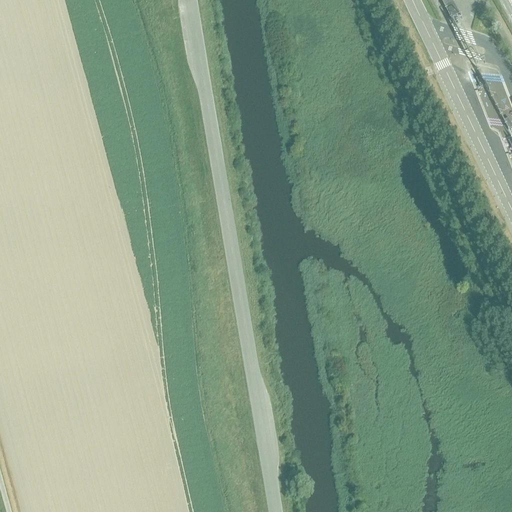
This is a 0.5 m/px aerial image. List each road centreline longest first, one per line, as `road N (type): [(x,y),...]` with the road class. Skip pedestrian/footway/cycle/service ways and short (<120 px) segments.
road 1 (unclassified): [(270,511),(185,0)]
road 2 (unclassified): [(412,0),(511,209)]
